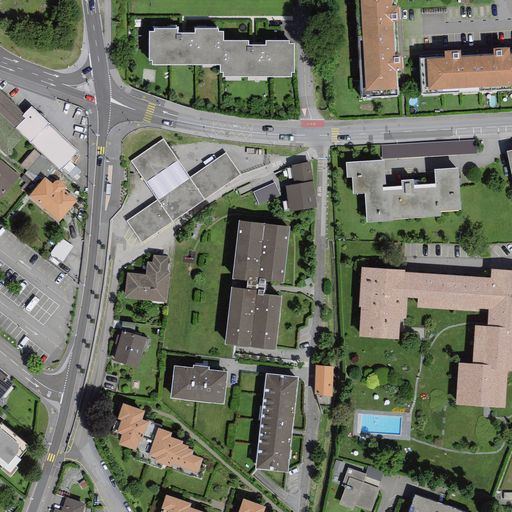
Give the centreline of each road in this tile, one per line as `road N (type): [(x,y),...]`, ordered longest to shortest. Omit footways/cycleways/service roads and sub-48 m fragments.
road 1 (residential): [(119,511),(86,452),(119,266),(240,182),(310,154),(324,135)]
road 2 (residential): [(303,511),(321,298),(324,135)]
road 3 (tertiary): [(69,393),(86,299),(103,100)]
road 4 (residential): [(324,135),(218,128),(103,100)]
road 5 (residential): [(511,126),(324,135)]
road 6 (unknown): [(152,408),(206,443),(282,511)]
road 7 (tertiary): [(31,511),(69,393)]
